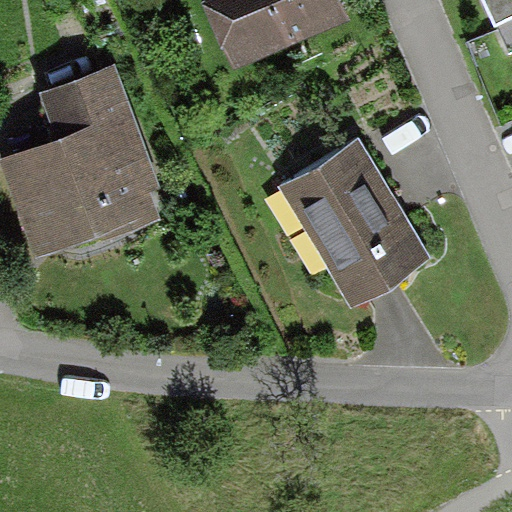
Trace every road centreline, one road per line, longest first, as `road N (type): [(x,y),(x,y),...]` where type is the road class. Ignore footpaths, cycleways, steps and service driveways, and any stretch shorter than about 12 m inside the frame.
road 1 (residential): [(511,387),(230,381),(0,347)]
road 2 (residential): [(413,0),(511,232)]
